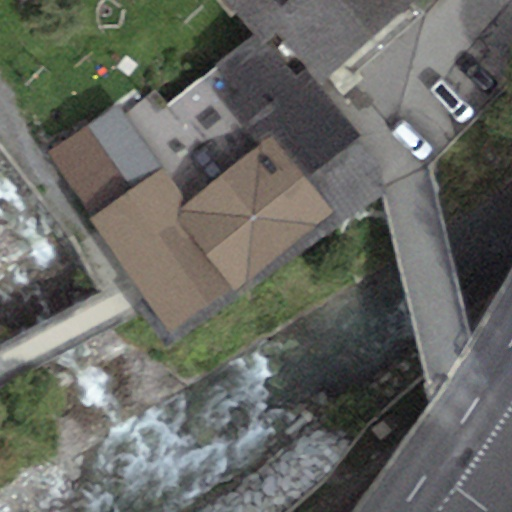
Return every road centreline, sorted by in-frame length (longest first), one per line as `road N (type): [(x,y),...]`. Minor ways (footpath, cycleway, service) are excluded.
road 1 (track): [(119,310),(0,387)]
road 2 (secondary): [(511,361),(445,476)]
